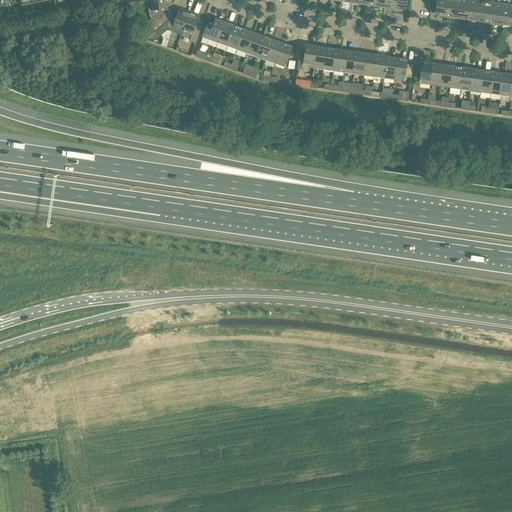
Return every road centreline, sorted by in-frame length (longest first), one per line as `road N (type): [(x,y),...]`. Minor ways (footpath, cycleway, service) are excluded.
road 1 (motorway): [(352,202),(219,161),(0,111)]
road 2 (motorway): [(352,202),(0,152)]
road 3 (motorway): [(162,205),(511,257)]
road 4 (secondary): [(511,327),(305,299),(169,299)]
road 5 (secondary): [(0,346),(169,299)]
road 6 (secondary): [(169,299),(101,301),(0,326)]
road 7 (motorway): [(0,181),(162,205)]
road 8 (motorway): [(0,195),(162,205)]
road 9 (motorway): [(511,227),(352,202)]
road 10 (residential): [(413,36),(288,17)]
